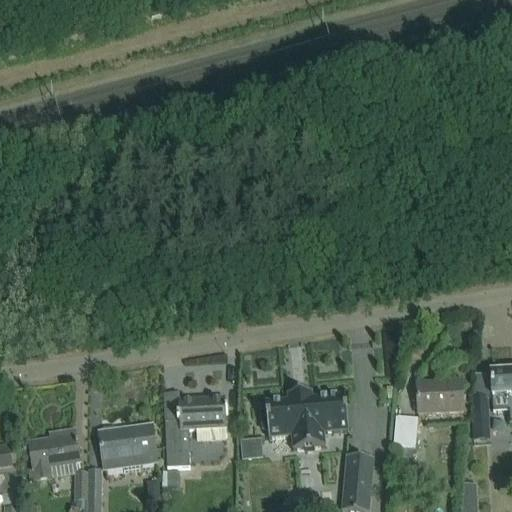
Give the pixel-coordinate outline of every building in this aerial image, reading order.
[(490,380),(470,381),(471,400),(487,400),(491,400),(494,414),(510,413),(510,427),(511,426),(511,374),(490,376),(490,380)] [(466,416),(465,405),(464,385),(418,388),(421,419),(466,416)] [(288,404),(265,406),(266,415),(261,415),(263,433),(268,433),(269,442),(292,439),(293,453),(325,450),(323,436),(349,434),(346,398),(312,401),(312,395),(288,398),(288,404)] [(227,431),(226,413),(226,403),(179,405),(179,396),(164,397),(168,471),(190,470),(188,433),(227,431)] [(488,427),(487,400),(471,400),(472,427),(488,427)] [(112,418),(114,402),(104,401),(102,417),(112,418)] [(395,420),(393,451),(416,453),(418,422),(395,420)] [(157,464),(155,450),(153,430),(99,437),(104,472),(123,469),(124,474),(140,472),(140,467),(157,464)] [(82,466),(79,450),(78,445),(77,446),(75,434),(59,436),(60,442),(29,447),(32,470),(28,471),(30,484),(53,481),(51,471),(82,466)] [(0,495),(20,492),(13,449),(0,451),(0,495)] [(342,511),(369,511),(373,461),(347,459),(342,511)] [(89,475),(89,477),(88,506),(87,511),(100,511),(101,475),(89,475)] [(88,506),(89,477),(75,477),(75,505),(88,506)] [(464,487),(461,511),(478,511),(477,488),(464,487)]
